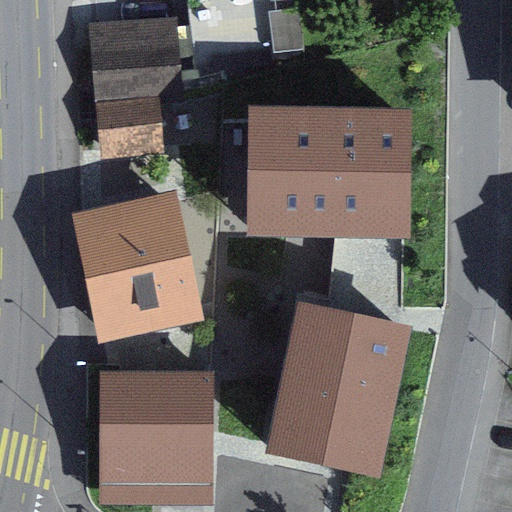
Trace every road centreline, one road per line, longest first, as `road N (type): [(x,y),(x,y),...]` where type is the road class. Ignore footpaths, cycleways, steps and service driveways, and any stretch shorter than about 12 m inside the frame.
road 1 (residential): [(431,511),(472,302),(477,0)]
road 2 (primary): [(18,0),(25,233),(0,509)]
